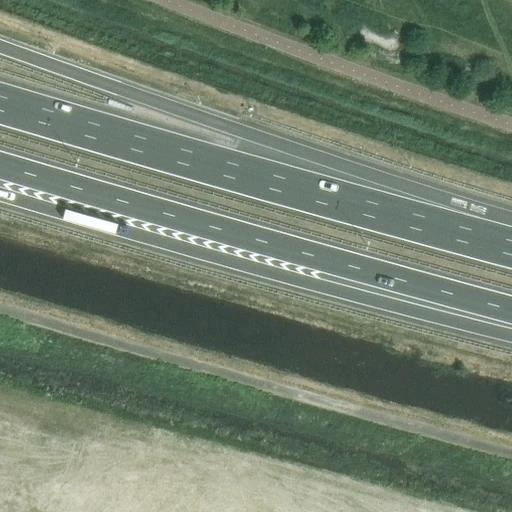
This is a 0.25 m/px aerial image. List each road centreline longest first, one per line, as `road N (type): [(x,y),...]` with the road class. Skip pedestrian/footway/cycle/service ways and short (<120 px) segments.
road 1 (trunk): [(0,165),(511,310)]
road 2 (track): [(0,310),(511,453)]
road 3 (trunk): [(511,248),(0,105)]
road 4 (trunk): [(0,195),(317,286),(511,323)]
